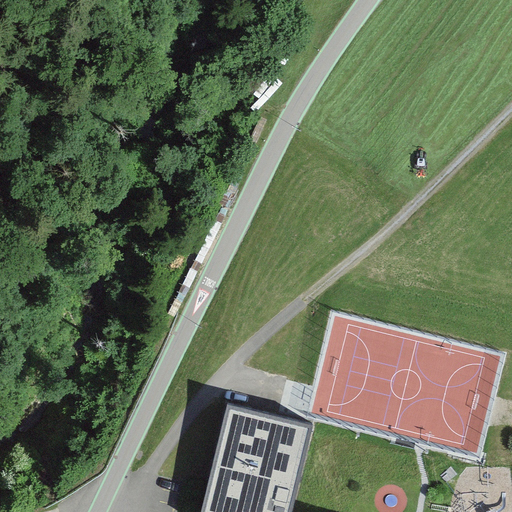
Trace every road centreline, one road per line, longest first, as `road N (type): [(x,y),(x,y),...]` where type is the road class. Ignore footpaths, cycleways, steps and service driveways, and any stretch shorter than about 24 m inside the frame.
road 1 (track): [(91,511),(259,330),(386,233),(511,108)]
road 2 (residential): [(100,511),(343,49),(380,0)]
